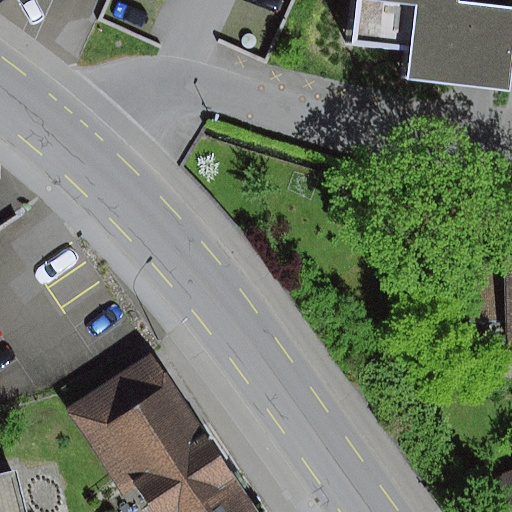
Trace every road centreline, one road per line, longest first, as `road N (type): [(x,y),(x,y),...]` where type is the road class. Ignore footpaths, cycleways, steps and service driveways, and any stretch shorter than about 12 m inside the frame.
road 1 (primary): [(370,511),(226,315),(62,134)]
road 2 (residential): [(62,134),(124,98),(192,89),(428,150),(511,163)]
